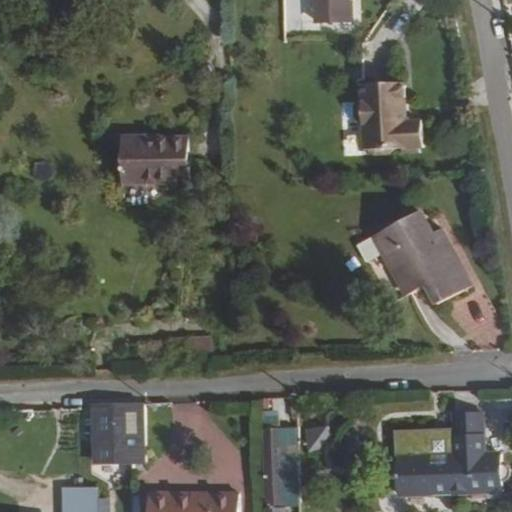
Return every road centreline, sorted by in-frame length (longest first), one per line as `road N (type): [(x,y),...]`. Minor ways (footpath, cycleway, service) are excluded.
road 1 (residential): [(511,367),(0,398)]
road 2 (unclassified): [(511,179),(480,0)]
